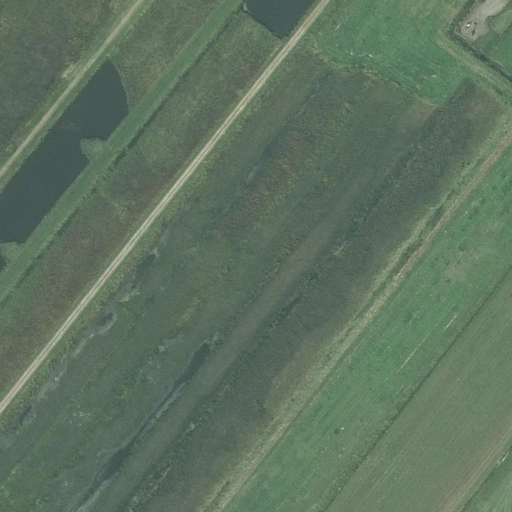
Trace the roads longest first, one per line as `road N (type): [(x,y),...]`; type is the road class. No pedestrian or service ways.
road 1 (track): [(0,409),(324,0)]
road 2 (track): [(213,511),(511,133)]
road 3 (track): [(144,0),(0,177)]
